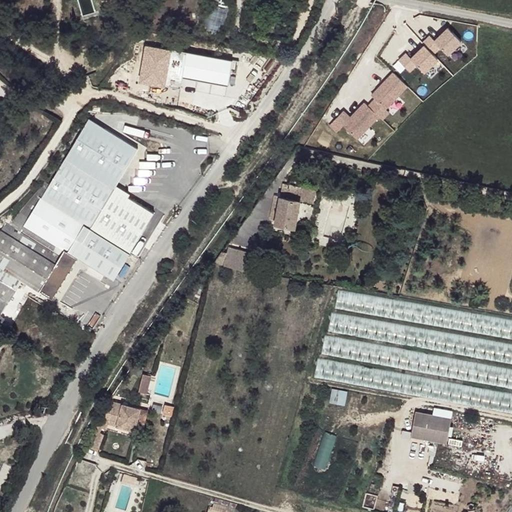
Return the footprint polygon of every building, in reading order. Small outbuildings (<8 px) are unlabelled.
[(211,16),(225,19),(227,10),(213,7),(211,16)] [(229,82),(233,57),(145,45),(141,81),(181,87),(182,76),(229,82)] [(343,126),(359,140),(409,85),(393,71),(365,102),(363,101),(350,115),(343,109),(328,125),(337,133),(343,126)] [(98,116),(94,122),(106,129),(109,123),(98,116)] [(88,118),(64,157),(113,187),(136,148),(106,129),(94,122),(88,118)] [(48,183),(40,197),(88,226),(113,187),(64,157),(48,183)] [(44,181),(19,211),(28,216),(40,197),(48,183),(44,181)] [(113,187),(88,226),(92,229),(129,251),(154,212),(113,187)] [(280,196),(274,224),(293,227),(300,200),(280,196)] [(28,216),(20,229),(19,230),(58,255),(54,262),(48,272),(61,280),(76,255),(82,246),(92,229),(88,226),(40,197),(28,216)] [(19,211),(9,223),(20,229),(28,216),(19,211)] [(4,222),(0,227),(0,230),(54,262),(58,255),(19,230),(8,224),(4,222)] [(92,229),(82,246),(76,255),(113,277),(128,253),(129,251),(92,229)] [(0,265),(21,278),(26,281),(38,288),(48,272),(54,262),(0,230),(0,265)] [(238,250),(234,266),(245,270),(250,253),(238,250)] [(0,267),(20,279),(26,283),(26,281),(21,278),(0,265),(0,267)] [(0,267),(0,297),(6,302),(17,285),(20,279),(0,267)] [(48,272),(38,288),(51,296),(61,280),(48,272)] [(20,279),(17,285),(22,288),(26,283),(20,279)] [(338,290),(334,306),(375,314),(378,298),(338,290)] [(332,311),(328,329),(358,336),(361,325),(377,329),(379,322),(332,311)] [(349,353),(352,342),(326,335),(322,349),(338,354),(339,350),(349,353)] [(317,358),(314,375),(351,382),(354,365),(317,358)] [(138,390),(147,393),(152,375),(143,373),(138,390)] [(108,402),(99,425),(107,427),(108,423),(134,430),(140,408),(114,402),(113,404),(108,402)] [(140,408),(134,430),(141,431),(146,410),(140,408)] [(417,413),(411,439),(447,446),(452,420),(417,413)] [(106,431),(97,428),(89,449),(101,451),(106,431)]
